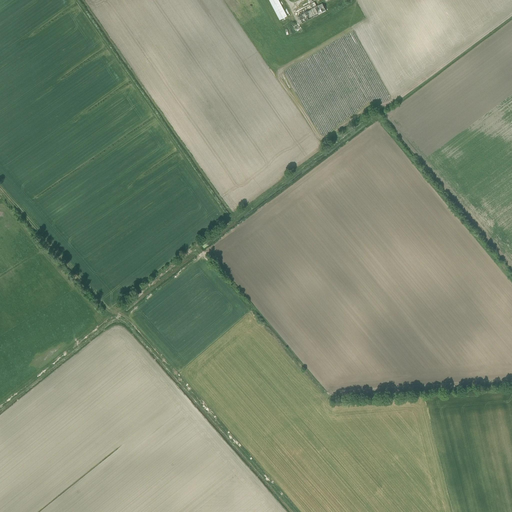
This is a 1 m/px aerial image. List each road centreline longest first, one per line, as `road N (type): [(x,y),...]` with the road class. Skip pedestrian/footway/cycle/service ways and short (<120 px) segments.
road 1 (track): [(199,247),(332,398),(511,383)]
road 2 (track): [(231,221),(77,0)]
road 3 (track): [(0,406),(199,247)]
road 4 (track): [(231,221),(374,116)]
